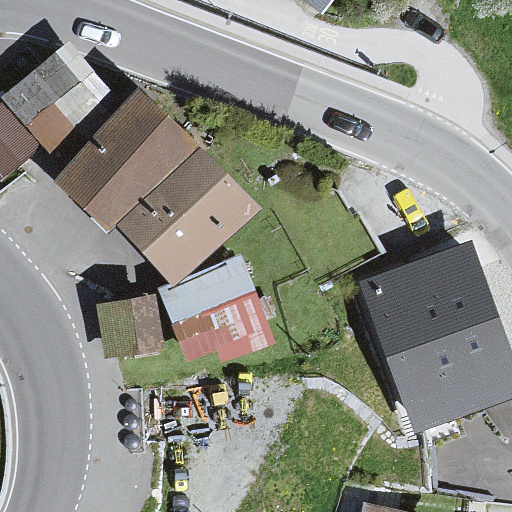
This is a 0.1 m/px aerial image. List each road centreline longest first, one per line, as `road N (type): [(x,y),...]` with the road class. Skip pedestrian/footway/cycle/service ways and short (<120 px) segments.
road 1 (secondary): [(29,0),(425,149)]
road 2 (residential): [(222,0),(329,37),(427,53),(446,86),(425,149)]
road 3 (secondary): [(32,511),(58,433),(55,383),(37,338),(0,287)]
